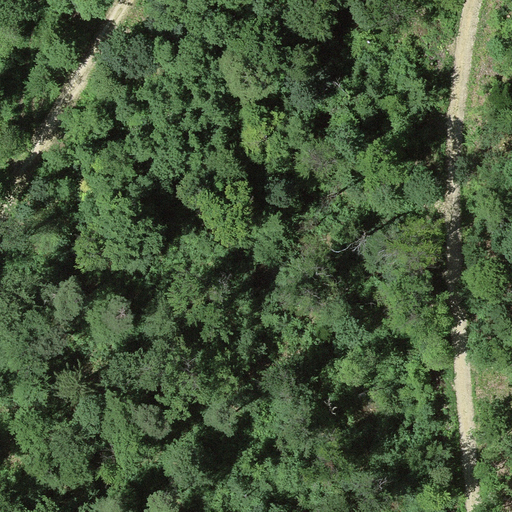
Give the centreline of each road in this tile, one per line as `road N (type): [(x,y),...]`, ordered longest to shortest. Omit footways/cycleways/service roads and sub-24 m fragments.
road 1 (track): [(472,511),(452,204),(468,0)]
road 2 (track): [(121,0),(28,146),(0,210)]
